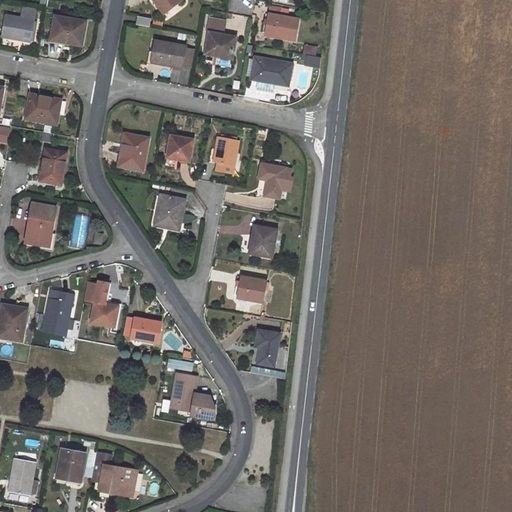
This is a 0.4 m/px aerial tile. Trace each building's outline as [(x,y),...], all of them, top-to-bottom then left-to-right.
[(181,0),(180,0),(154,0),(164,13),(181,0)] [(298,20),(269,14),(265,35),(295,40),(298,20)] [(34,21),(6,16),(2,36),(30,42),(34,21)] [(86,22),(56,16),(52,37),(66,40),(66,43),(82,45),(86,22)] [(150,19),(138,17),(137,25),(149,27),(150,19)] [(236,37),(209,32),(206,54),(232,59),(236,37)] [(186,46),(155,41),(154,52),(162,53),(160,63),(182,67),(183,66),(186,48),(186,46)] [(308,47),(307,55),(309,55),(316,56),(318,49),(308,47)] [(192,67),(195,49),(186,48),(183,66),(192,67)] [(154,52),(152,62),(160,63),(162,53),(154,52)] [(316,56),(309,55),(307,65),(320,67),(321,57),(316,56)] [(256,86),(274,89),(275,84),(288,86),(292,64),(255,57),(251,79),(257,81),(256,86)] [(58,100),(31,95),(26,119),(56,125),(58,115),(55,114),(58,100)] [(0,126),(0,141),(9,143),(11,128),(0,126)] [(148,138),(129,134),(125,155),(121,154),(119,165),(143,170),(148,138)] [(193,139),(171,135),(167,157),(190,161),(193,139)] [(233,173),(239,140),(218,136),(214,154),(216,154),(214,162),(217,163),(216,170),(233,173)] [(67,152),(46,148),(40,181),(61,185),(67,152)] [(285,168),(262,163),(259,178),(267,180),(265,196),(280,199),(285,168)] [(185,200),(161,195),(155,225),(179,229),(185,200)] [(56,208),(34,203),(27,241),(49,246),(51,232),(56,208)] [(277,229),(255,225),(249,253),(272,257),(277,229)] [(52,251),(56,233),(51,232),(49,246),(27,241),(26,246),(52,251)] [(267,281),(240,276),(237,297),(263,302),(267,281)] [(85,301),(95,302),(92,322),(115,326),(116,323),(119,324),(121,307),(105,304),(109,283),(99,282),(98,285),(88,283),(85,301)] [(51,290),(44,331),(66,335),(67,327),(69,321),(74,295),(51,290)] [(14,310),(2,307),(0,319),(0,336),(22,341),(27,309),(15,307),(14,310)] [(132,336),(135,318),(127,316),(124,335),(132,336)] [(161,323),(135,318),(132,336),(131,341),(140,343),(140,340),(158,343),(161,323)] [(280,334),(259,330),(255,349),(260,349),(258,363),(275,365),(280,334)] [(193,362),(168,357),(167,366),(192,371),(193,362)] [(251,365),(250,371),(285,378),(286,371),(251,365)] [(177,372),(171,409),(191,412),(191,415),(213,419),(215,409),(210,396),(195,394),(198,376),(177,372)] [(86,453),(62,449),(56,477),(81,482),(86,453)] [(101,483),(99,490),(117,494),(118,490),(133,492),(137,471),(109,466),(111,455),(96,452),(91,481),(101,483)] [(34,459),(15,455),(10,485),(11,485),(10,492),(29,495),(36,463),(33,462),(34,459)]
